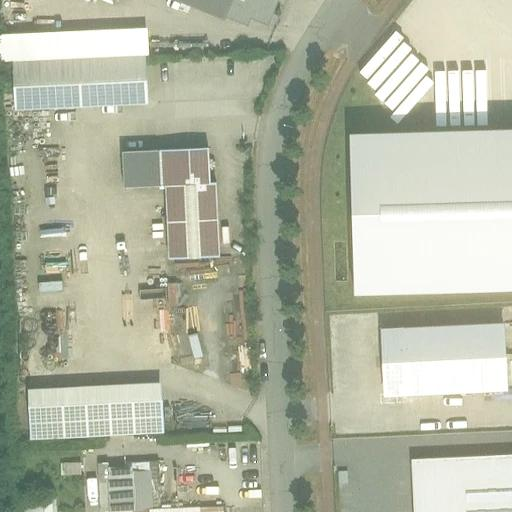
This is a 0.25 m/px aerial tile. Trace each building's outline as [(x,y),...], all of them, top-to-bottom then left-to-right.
[(182,0),(225,17),(231,0),(182,0)] [(279,0),(231,0),(225,17),(248,27),(251,19),(269,26),(279,0)] [(395,31),(357,69),(374,85),(412,47),(395,31)] [(409,55),(382,85),(388,91),(415,61),(409,55)] [(142,56),(14,63),(17,109),(145,102),(142,56)] [(511,131),(350,137),(356,292),(511,287),(511,131)] [(209,148),(158,150),(160,187),(166,186),(170,259),(220,257),(216,183),(211,184),(209,148)] [(497,325),(380,331),(384,396),(500,390),(497,325)] [(31,439),(158,432),(155,382),(29,390),(31,439)] [(411,511),(511,511),(511,461),(410,466),(411,511)] [(22,511),(45,511),(45,502),(23,501),(22,511)]
